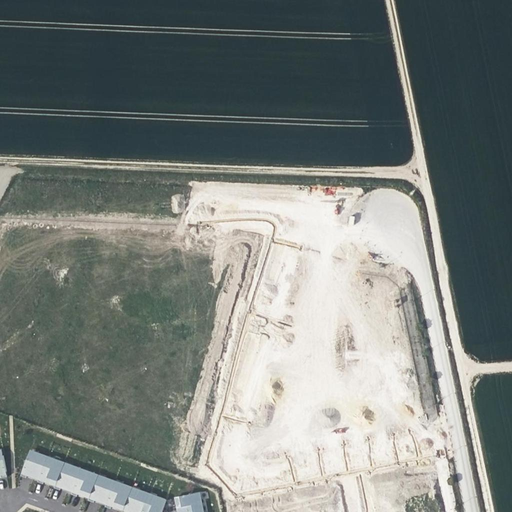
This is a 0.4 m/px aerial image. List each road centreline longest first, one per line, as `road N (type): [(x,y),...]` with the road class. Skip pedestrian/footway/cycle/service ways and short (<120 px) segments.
road 1 (residential): [(454,440),(417,259),(386,226),(333,211),(305,216),(285,228),(230,444),(233,466),(266,480),(435,444)]
road 2 (track): [(491,511),(386,0)]
road 3 (track): [(421,169),(0,156)]
